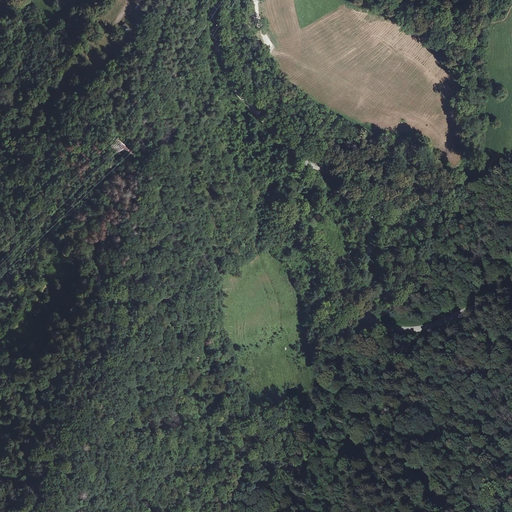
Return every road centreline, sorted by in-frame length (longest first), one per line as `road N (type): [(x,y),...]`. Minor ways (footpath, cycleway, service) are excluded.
road 1 (tertiary): [(215,0),(216,58),(225,77),(296,159),(344,178),(371,213),(362,303),(371,320),(426,327),(511,292)]
road 2 (track): [(151,62),(204,252),(192,368),(201,429),(191,511)]
road 3 (track): [(168,0),(133,139),(103,170),(102,194),(27,315),(0,341)]
road 4 (track): [(241,0),(267,54),(315,99),(379,135),(428,149),(460,189),(511,170)]
